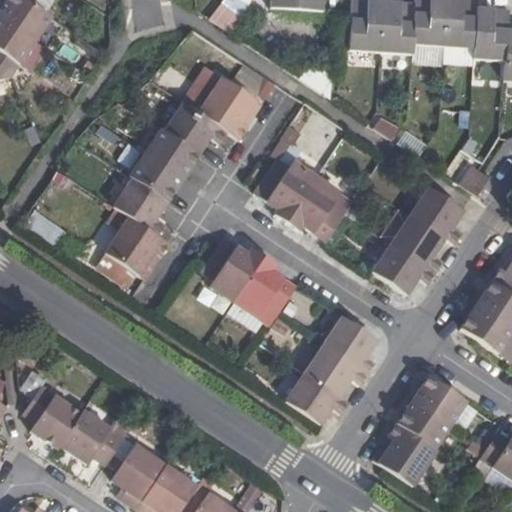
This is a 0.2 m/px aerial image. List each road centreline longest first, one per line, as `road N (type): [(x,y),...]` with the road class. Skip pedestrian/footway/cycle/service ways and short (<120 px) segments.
road 1 (residential): [(318,486),(0,270)]
road 2 (residential): [(205,196),(420,342)]
road 3 (unknown): [(271,124),(205,196),(155,311)]
road 4 (residential): [(420,342),(318,486)]
road 5 (residential): [(511,207),(420,342)]
